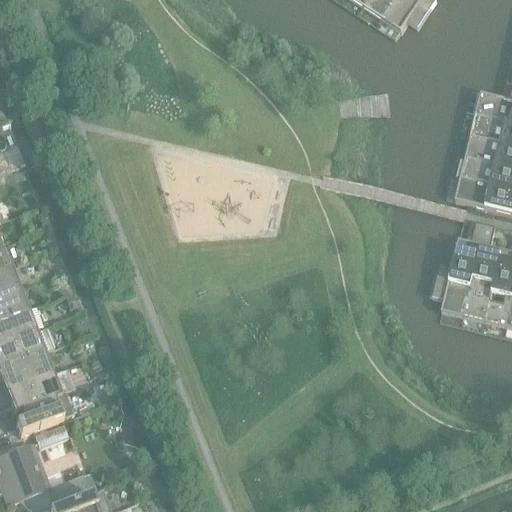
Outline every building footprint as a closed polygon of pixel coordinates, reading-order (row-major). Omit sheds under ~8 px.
[(346,0),(364,12),(371,0),(346,0)] [(371,0),(364,12),(382,24),(397,0),(371,0)] [(397,0),(382,24),(401,36),(408,26),(418,33),(436,5),(429,0),(397,0)] [(481,97),(475,120),(511,128),(511,106),(510,106),(510,104),(481,97)] [(511,128),(475,120),(470,141),(511,150),(511,128)] [(511,150),(470,141),(465,162),(511,172),(511,150)] [(511,172),(465,162),(460,183),(511,195),(511,172)] [(455,205),(469,208),(511,218),(511,195),(460,183),(455,205)] [(463,322),(486,229),(476,227),(471,247),(458,244),(452,272),(440,269),(432,302),(444,305),(441,316),(463,322)] [(486,229),(463,322),(484,327),(502,254),(490,251),(495,232),(486,229)] [(3,252),(0,252),(0,276),(11,272),(3,252)] [(511,256),(502,254),(484,327),(505,332),(511,304),(511,256)] [(11,272),(0,276),(0,301),(20,294),(11,272)] [(0,326),(28,315),(20,294),(0,301),(0,326)] [(28,315),(0,326),(0,350),(36,336),(28,315)] [(0,375),(45,358),(44,358),(54,354),(45,333),(36,336),(0,350),(0,375)] [(0,379),(7,397),(53,379),(45,358),(0,375),(0,379)] [(53,379),(7,397),(15,419),(22,417),(22,416),(61,400),(60,399),(53,379)] [(22,416),(22,417),(26,426),(16,430),(20,442),(73,421),(64,398),(60,399),(61,400),(22,416)] [(0,489),(8,510),(26,503),(29,511),(54,511),(89,499),(82,480),(48,493),(32,451),(0,462),(0,489)] [(108,511),(102,496),(61,511),(108,511)]
